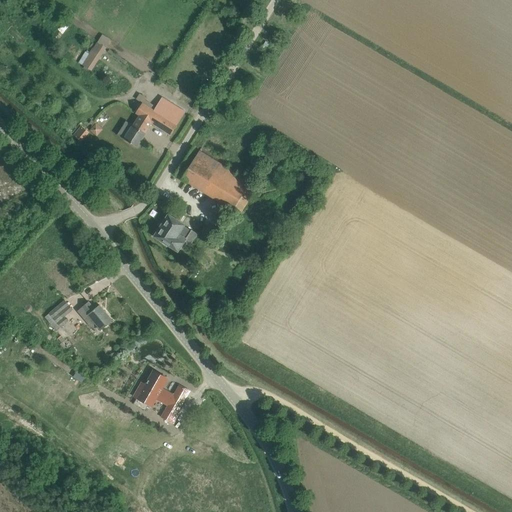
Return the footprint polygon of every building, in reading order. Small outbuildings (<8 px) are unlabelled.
[(93,48),(82,65),(91,71),(102,54),(93,48)] [(136,99),(143,102),(146,96),(140,93),(136,99)] [(136,113),(139,115),(125,139),(137,147),(145,133),(151,123),(171,135),(185,113),(163,99),(155,111),(142,102),(136,113)] [(96,122),(90,130),(98,136),(104,128),(96,122)] [(266,159),(275,144),(268,140),(259,155),(266,159)] [(182,178),(239,215),(257,186),(200,150),(182,178)] [(178,251),(192,230),(168,214),(154,236),(178,251)] [(65,301),(50,313),(57,323),(64,317),(72,310),(65,301)] [(83,307),(98,325),(97,326),(101,330),(113,320),(100,305),(95,309),(89,301),(83,306),(83,307)] [(61,328),(68,322),(64,317),(57,323),(61,328)] [(154,371),(146,384),(142,382),(134,396),(138,398),(134,403),(146,410),(148,405),(151,407),(156,399),(167,406),(161,416),(174,424),(181,411),(179,410),(190,391),(180,385),(174,395),(162,388),(168,378),(154,371)]
